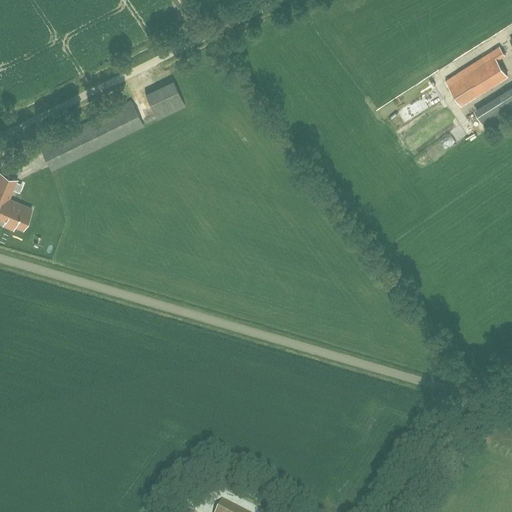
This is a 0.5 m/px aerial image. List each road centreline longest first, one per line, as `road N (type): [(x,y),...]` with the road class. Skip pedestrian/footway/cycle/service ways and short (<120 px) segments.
road 1 (unclassified): [(479,399),(0,258)]
road 2 (unclassified): [(0,140),(281,0)]
road 3 (unclassified): [(391,511),(479,399)]
